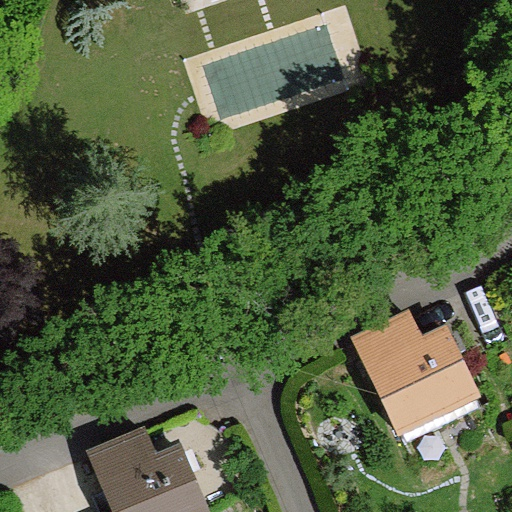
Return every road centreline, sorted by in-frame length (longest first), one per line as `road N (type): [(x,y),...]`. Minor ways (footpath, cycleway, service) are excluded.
road 1 (residential): [(254,376),(511,240)]
road 2 (residential): [(254,376),(0,476)]
road 3 (residential): [(309,511),(254,376)]
